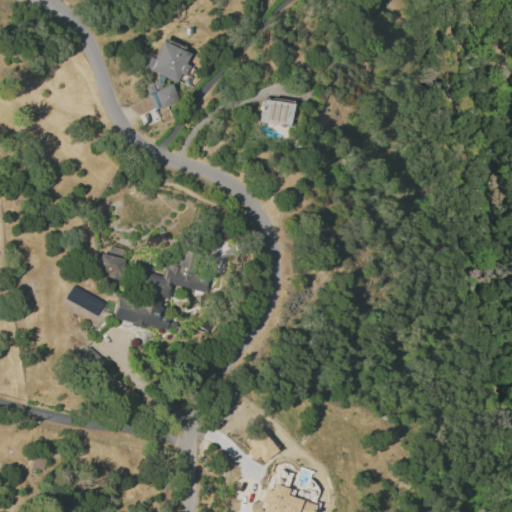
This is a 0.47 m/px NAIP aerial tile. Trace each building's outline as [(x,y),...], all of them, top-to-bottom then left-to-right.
[(140,68),(177,81),(179,73),(187,75),(190,65),(184,63),(189,50),(159,40),(153,58),(144,55),(140,68)] [(289,124),(290,101),(258,100),(257,123),(289,124)] [(99,253),(94,270),(105,273),(104,277),(118,280),(123,258),(118,257),(120,249),(108,246),(106,255),(99,253)] [(111,319),(165,330),(167,318),(157,316),(161,297),(167,299),(170,286),(203,292),(207,275),(184,271),(187,253),(178,252),(176,263),(163,261),(160,275),(138,271),(132,298),(116,295),(111,319)] [(104,361),(86,346),(75,360),(93,374),(104,361)] [(276,449),(259,431),(243,447),(259,465),(276,449)] [(309,511),(312,503),(282,495),(289,473),(276,469),(270,490),(263,488),(259,502),(261,502),(257,511),(309,511)]
